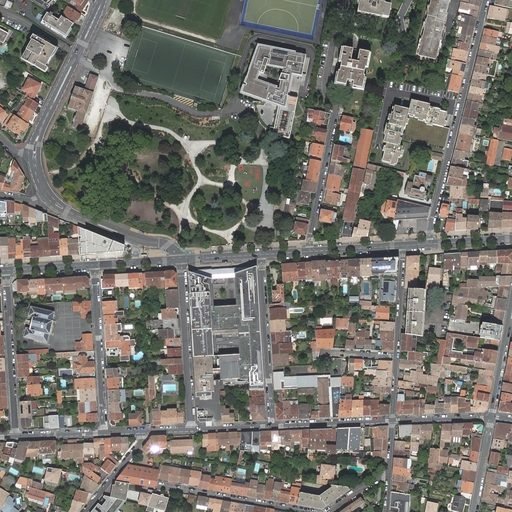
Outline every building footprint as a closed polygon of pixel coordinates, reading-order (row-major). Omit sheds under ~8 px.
[(14,0),(14,3),(13,9),(19,13),(21,10),(20,9),(24,3),(22,2),(23,0),(14,0)] [(33,0),(48,9),(50,5),(51,6),(53,7),(56,2),(57,0),(48,0),(46,3),(41,0),(33,0)] [(71,0),(72,0),(70,3),(76,7),(74,10),(80,14),(87,3),(89,0),(88,0),(71,0)] [(387,18),(389,5),(388,5),(389,0),(359,0),(357,12),(387,18)] [(412,0),(404,0),(396,18),(399,34),(406,34),(403,19),(412,0)] [(447,12),(449,2),(449,0),(431,0),(430,5),(428,15),(427,18),(425,28),(423,36),(419,54),(419,55),(435,59),(436,58),(437,51),(440,40),(441,36),(442,30),(443,26),(444,23),(446,16),(447,12)] [(511,0),(495,0),(494,5),(507,8),(511,8),(511,0)] [(469,4),(461,2),(460,3),(459,9),(458,14),(460,14),(460,11),(461,11),(461,9),(468,11),(468,10),(471,10),(470,14),(469,16),(477,18),(479,7),(469,4)] [(501,8),(490,6),(487,18),(499,20),(504,21),(507,9),(501,8)] [(74,10),(68,7),(68,8),(66,11),(65,13),(66,13),(63,17),(74,24),(76,20),(77,19),(78,19),(80,16),(81,15),(80,14),(74,10)] [(63,17),(62,16),(59,20),(52,16),(50,15),(51,13),(50,12),(49,14),(47,13),(47,14),(46,16),(45,17),(43,20),(42,22),(65,37),(66,35),(74,24),(63,17)] [(474,27),(477,18),(469,16),(463,15),(462,18),(466,18),(465,23),(461,22),(460,24),(463,24),(474,27)] [(472,37),(474,27),(463,24),(460,24),(459,23),(458,27),(460,27),(462,28),(462,31),(459,30),(458,33),(457,32),(456,33),(458,34),(460,34),(461,34),(462,35),(472,37)] [(484,29),(483,36),(497,39),(500,39),(500,37),(497,36),(498,31),(484,29)] [(32,40),(30,45),(29,46),(28,48),(27,50),(22,59),(31,64),(46,72),(48,68),(46,67),(57,48),(49,44),(47,43),(44,41),(35,36),(33,35),(31,40),(32,40)] [(454,38),(454,39),(454,40),(460,42),(470,44),(472,37),(462,35),(461,40),(459,39),(454,38)] [(483,36),(481,43),(495,46),(496,46),(500,47),(501,40),(500,39),(497,39),(483,36)] [(468,52),(470,44),(460,42),(459,43),(458,43),(458,44),(459,45),(460,45),(460,47),(458,46),(458,49),(468,52)] [(263,43),(256,43),(255,57),(254,68),(257,68),(257,69),(253,80),(247,78),(242,92),(264,100),(263,103),(261,102),(260,108),(268,109),(266,129),(265,134),(271,134),(271,133),(274,133),(274,137),(279,138),(280,136),(290,138),(298,97),(288,95),(292,74),(297,75),(298,70),(303,71),(306,55),(263,46),(263,43)] [(481,43),(479,50),(492,52),(494,53),(499,54),(500,47),(496,46),(495,46),(481,43)] [(352,86),(363,88),(365,76),(364,75),(365,67),(367,68),(370,53),(360,51),(359,50),(353,49),(353,47),(344,45),(343,47),(341,59),(340,62),(341,63),(341,67),(340,71),(339,71),(336,83),(346,85),(347,81),(353,82),(352,86)] [(458,49),(454,48),(452,55),(451,60),(466,64),(467,59),(468,52),(458,49)] [(499,56),(499,54),(494,53),(492,52),(479,50),(477,57),(490,59),(491,54),(495,55),(499,56)] [(255,57),(247,78),(253,80),(257,69),(254,68),(255,57)] [(476,64),(490,67),(490,65),(485,64),(486,60),(488,61),(488,62),(492,63),(492,60),(490,59),(477,57),(476,64)] [(491,74),(492,68),(491,67),(490,67),(476,64),(474,72),(487,75),(488,75),(488,74),(491,74)] [(449,66),(447,65),(446,67),(454,69),(453,75),(456,76),(462,77),(465,67),(458,65),(455,65),(454,67),(449,66)] [(472,79),(487,82),(487,80),(486,80),(484,80),(485,76),(486,76),(487,75),(474,72),(472,79)] [(71,99),(81,102),(78,111),(76,116),(73,123),(74,123),(72,127),(81,130),(86,114),(87,114),(94,93),(93,93),(98,79),(99,77),(94,76),(90,74),(85,90),(76,87),(73,95),(72,95),(71,99)] [(448,91),(449,91),(458,93),(462,77),(456,76),(453,75),(452,75),(448,91)] [(26,95),(26,96),(28,97),(28,98),(33,101),(41,85),(29,79),(23,90),(28,93),(26,95)] [(488,82),(487,82),(472,79),(470,86),(484,89),(487,90),(488,82)] [(483,91),(484,89),(470,86),(469,93),(484,96),(484,94),(483,94),(481,94),(482,90),(483,91)] [(483,98),(484,96),(469,93),(467,100),(483,103),(483,102),(481,101),(480,101),(480,98),(482,98),(483,98)] [(25,105),(24,106),(34,112),(37,108),(38,107),(39,105),(33,101),(28,98),(28,97),(26,96),(23,95),(21,98),(27,102),(26,103),(25,105)] [(81,102),(71,99),(68,108),(78,111),(81,102)] [(445,148),(450,128),(443,127),(447,114),(447,113),(442,111),(440,111),(440,109),(429,107),(430,105),(418,102),(417,101),(411,100),(409,110),(395,106),(394,111),(393,113),(391,113),(389,124),(387,124),(384,135),(385,135),(384,142),(387,143),(383,161),(397,165),(398,159),(399,158),(399,157),(400,158),(403,147),(398,145),(399,140),(400,139),(401,131),(405,132),(406,133),(408,133),(406,139),(410,140),(411,140),(427,144),(429,144),(443,148),(444,148),(445,148)] [(482,106),(483,104),(483,103),(467,100),(465,109),(480,112),(480,109),(479,109),(477,108),(478,105),(480,105),(482,106)] [(263,126),(266,129),(268,109),(260,108),(261,102),(254,102),(254,107),(254,111),(256,116),(259,121),(263,126)] [(0,122),(1,123),(8,115),(11,112),(9,111),(7,114),(5,112),(1,109),(3,106),(0,103),(0,122)] [(34,112),(24,106),(24,107),(20,112),(19,114),(18,115),(18,116),(24,120),(28,122),(30,120),(32,115),(33,114),(34,112)] [(479,113),(480,112),(465,109),(463,117),(475,119),(480,120),(481,118),(477,117),(475,117),(476,113),(478,113),(479,113)] [(324,118),(325,112),(316,110),(313,110),(313,111),(315,112),(315,114),(310,113),(309,118),(314,119),(313,121),(323,124),(324,119),(324,118)] [(28,125),(23,122),(14,116),(11,114),(5,124),(8,126),(19,133),(21,131),(23,132),(25,131),(28,125)] [(353,118),(350,117),(343,116),(342,120),(341,125),(340,130),(349,132),(351,132),(353,133),(356,123),(352,122),(353,118)] [(463,117),(461,125),(474,128),(476,128),(476,126),(474,125),(475,119),(463,117)] [(511,119),(504,118),(503,125),(503,126),(511,127),(511,119)] [(501,124),(497,124),(496,128),(495,128),(494,133),(497,134),(497,135),(499,135),(498,138),(511,141),(511,137),(511,136),(511,127),(503,126),(501,126),(501,124)] [(475,130),(474,128),(461,125),(459,133),(472,135),(474,136),(475,136),(476,130),(475,130)] [(349,189),(348,190),(349,191),(343,220),(350,221),(354,222),(360,193),(364,171),(372,132),(363,130),(363,127),(361,126),(361,129),(358,142),(357,148),(357,149),(355,160),(354,164),(353,169),(351,179),(349,189)] [(317,140),(325,142),(327,131),(317,128),(316,132),(313,131),(312,136),(315,136),(317,137),(317,140)] [(472,135),(459,133),(455,150),(468,153),(472,135)] [(487,165),(493,166),(498,140),(492,139),(488,156),(487,165)] [(302,141),(301,144),(309,145),(311,145),(309,145),(308,152),(309,153),(309,155),(314,156),(313,160),(321,162),(322,157),(324,145),(309,143),(308,142),(302,141)] [(344,151),(345,147),(334,145),(331,160),(337,161),(342,162),(347,163),(348,159),(344,158),(343,158),(344,151)] [(509,160),(511,149),(505,148),(502,159),(509,160)] [(469,155),(470,153),(468,153),(455,150),(453,158),(464,160),(465,154),(469,155)] [(443,156),(443,155),(431,152),(430,157),(433,158),(433,159),(442,161),(443,156)] [(466,163),(466,161),(464,160),(453,158),(451,166),(465,169),(465,166),(462,166),(462,167),(461,166),(462,162),(466,163)] [(313,160),(310,160),(309,165),(307,165),(307,166),(309,167),(319,169),(321,162),(313,160)] [(337,161),(331,160),(331,163),(328,174),(340,177),(341,177),(342,175),(343,175),(344,168),(343,168),(344,166),(336,164),(337,161)] [(4,183),(2,190),(9,191),(19,192),(25,177),(19,167),(15,161),(11,170),(13,170),(16,172),(11,186),(7,184),(4,183)] [(373,166),(368,164),(367,169),(365,176),(364,184),(368,185),(370,183),(371,177),(372,171),(376,172),(381,173),(382,170),(382,168),(378,166),(373,166)] [(307,166),(305,166),(304,171),(308,172),(308,174),(318,176),(319,169),(309,167),(307,166)] [(13,170),(7,184),(11,186),(16,172),(13,170)] [(466,181),(467,178),(462,177),(463,174),(450,172),(448,177),(466,181)] [(425,196),(427,197),(428,194),(426,193),(428,186),(430,187),(431,182),(432,178),(428,177),(427,179),(425,178),(425,175),(420,173),(419,177),(415,175),(413,184),(408,182),(407,188),(405,194),(410,196),(423,199),(424,200),(425,196)] [(318,176),(308,174),(306,181),(317,183),(318,176)] [(341,179),(342,177),(341,177),(340,177),(328,174),(326,185),(325,189),(333,190),(333,189),(337,190),(339,190),(340,185),(338,185),(339,179),(341,179)] [(467,187),(470,187),(471,185),(465,183),(466,181),(448,177),(446,186),(451,186),(465,187),(467,187)] [(306,181),(304,180),(302,191),(311,193),(314,193),(317,183),(306,181)] [(503,201),(504,198),(488,197),(489,188),(489,184),(487,184),(484,184),(483,188),(481,188),(481,189),(480,197),(480,199),(480,200),(480,204),(479,211),(488,211),(489,211),(490,200),(503,201)] [(458,198),(468,199),(468,197),(467,197),(467,195),(467,187),(465,187),(451,186),(450,198),(451,198),(458,198)] [(333,190),(325,189),(325,192),(327,193),(325,203),(337,205),(337,202),(339,203),(341,195),(337,194),(334,194),(334,191),(333,190)] [(300,190),(298,190),(297,193),(299,194),(298,202),(298,203),(297,204),(298,206),(301,206),(303,205),(303,204),(308,205),(311,193),(302,191),(300,190)] [(428,219),(431,208),(397,200),(397,202),(397,203),(395,210),(394,217),(393,221),(394,221),(397,220),(399,220),(407,220),(417,219),(428,219)] [(397,203),(397,202),(391,201),(391,202),(388,201),(387,201),(382,207),(381,213),(385,214),(388,215),(388,216),(394,217),(395,210),(397,203)] [(511,201),(509,201),(504,201),(503,201),(503,209),(502,213),(502,214),(501,228),(511,227),(511,201)] [(447,218),(448,216),(450,205),(442,203),(439,215),(447,218)] [(29,224),(29,226),(29,229),(31,229),(31,226),(37,225),(37,222),(36,210),(28,207),(29,217),(29,221),(29,224)] [(455,231),(466,230),(467,219),(462,218),(462,209),(460,209),(457,209),(456,213),(455,231)] [(36,210),(37,222),(43,222),(48,222),(47,214),(42,212),(36,210)] [(333,212),(321,210),(319,221),(331,223),(335,223),(338,213),(333,212)] [(445,232),(455,231),(456,213),(453,213),(453,216),(448,216),(447,218),(445,232)] [(488,229),(501,228),(502,214),(501,214),(499,214),(497,213),(489,213),(488,229)] [(47,214),(48,222),(48,226),(49,233),(51,233),(54,233),(53,227),(59,228),(59,227),(58,219),(47,214)] [(466,230),(478,229),(479,216),(468,215),(467,219),(466,230)] [(293,233),(306,236),(308,225),(309,220),(305,220),(304,224),(298,223),(299,218),(297,218),(296,222),(293,233)] [(354,228),(352,238),(368,236),(371,224),(371,222),(368,222),(362,220),(360,220),(359,222),(358,227),(354,226),(354,228)] [(89,232),(78,227),(79,239),(80,254),(80,255),(130,252),(129,248),(89,232)] [(49,239),(49,241),(50,257),(61,256),(60,242),(60,240),(60,239),(59,238),(58,233),(49,234),(50,238),(49,239)] [(23,239),(23,240),(24,258),(31,258),(31,247),(30,239),(30,236),(23,237),(23,239)] [(0,238),(0,241),(1,243),(1,260),(8,259),(8,239),(8,238),(8,237),(0,237),(0,238)] [(38,242),(38,246),(39,257),(41,257),(50,257),(49,241),(45,241),(42,241),(41,238),(38,238),(38,242)] [(69,239),(67,239),(67,240),(67,241),(68,255),(80,255),(80,254),(80,252),(79,242),(79,239),(72,240),(72,238),(70,238),(69,239)] [(8,239),(8,259),(16,259),(16,244),(15,239),(8,239)] [(16,244),(16,259),(24,258),(23,240),(21,240),(21,243),(20,243),(19,243),(19,242),(19,243),(18,243),(17,243),(17,244),(16,244)] [(60,242),(61,256),(68,255),(67,241),(67,240),(60,240),(60,242)] [(31,247),(31,258),(39,257),(38,246),(38,242),(30,242),(31,247)] [(497,264),(503,264),(511,263),(511,249),(497,251),(497,264)] [(488,264),(488,251),(480,252),(479,265),(488,264)] [(492,264),(497,264),(497,251),(488,251),(488,264),(492,264)] [(480,252),(468,253),(468,268),(479,267),(479,265),(480,252)] [(444,262),(443,269),(453,270),(453,266),(454,253),(444,254),(444,262)] [(406,274),(405,288),(410,289),(416,289),(417,277),(417,275),(418,275),(420,256),(407,256),(406,274)] [(382,258),(372,259),(372,276),(372,280),(372,284),(372,291),(372,302),(372,306),(388,307),(396,307),(397,298),(397,285),(399,257),(391,258),(391,263),(387,263),(388,274),(383,275),(382,258)] [(391,258),(382,258),(383,275),(388,274),(387,263),(391,263),(391,258)] [(360,259),(349,260),(349,276),(360,276),(360,259)] [(372,259),(360,259),(360,276),(360,279),(361,279),(361,276),(370,276),(370,280),(372,280),(372,276),(372,259)] [(349,260),(340,261),(340,278),(342,278),(349,278),(349,276),(349,260)] [(319,262),(312,262),(313,279),(320,279),(319,262)] [(297,263),(282,264),(283,282),(296,281),(298,281),(298,280),(297,263)] [(305,263),(297,263),(298,280),(306,279),(305,263)] [(501,276),(511,276),(511,273),(511,263),(503,264),(501,275),(501,276)] [(201,276),(188,272),(193,357),(211,356),(212,380),(220,380),(249,379),(250,390),(265,390),(256,267),(234,273),(236,306),(213,307),(212,279),(201,276)] [(427,285),(425,290),(430,290),(430,285),(439,286),(439,284),(440,284),(441,269),(429,268),(427,285)] [(167,272),(165,272),(166,287),(166,298),(167,309),(176,309),(178,309),(177,286),(176,274),(173,271),(167,272)] [(146,273),(142,273),(143,286),(146,286),(149,286),(149,288),(154,288),(153,272),(148,273),(146,273)] [(165,272),(153,272),(154,288),(166,287),(165,272)] [(142,273),(128,274),(129,286),(129,288),(134,288),(140,288),(143,288),(143,286),(142,273)] [(128,274),(115,275),(116,286),(124,286),(129,286),(128,274)] [(102,282),(102,289),(111,288),(116,288),(116,286),(115,275),(105,275),(105,282),(102,282)] [(479,281),(478,287),(499,286),(510,286),(511,276),(501,276),(501,275),(496,276),(495,277),(488,277),(479,277),(479,281)] [(75,277),(63,278),(64,290),(64,291),(64,293),(76,293),(76,290),(76,288),(75,277)] [(86,277),(75,277),(76,288),(90,287),(89,279),(86,277)] [(63,278),(45,279),(46,290),(46,291),(50,291),(50,292),(56,292),(56,291),(64,290),(63,278)] [(45,279),(37,280),(38,291),(38,294),(46,294),(46,291),(46,290),(45,279)] [(13,284),(13,291),(18,291),(18,292),(30,291),(30,295),(30,291),(29,280),(18,281),(15,281),(13,284)] [(30,291),(30,295),(38,294),(38,291),(37,280),(29,280),(30,291)] [(283,285),(277,285),(277,289),(276,289),(275,289),(275,291),(273,291),(273,298),(276,298),(276,301),(284,300),(283,285)] [(453,293),(452,303),(458,304),(468,305),(495,310),(505,311),(510,286),(499,286),(478,287),(467,288),(459,288),(454,289),(453,293)] [(406,334),(416,336),(421,337),(421,333),(422,331),(424,295),(425,290),(416,289),(410,289),(409,293),(407,330),(407,331),(406,334)] [(77,302),(74,302),(74,311),(79,311),(82,313),(82,318),(91,317),(91,301),(77,302)] [(112,301),(103,302),(104,312),(117,311),(117,301),(112,301)] [(458,304),(452,303),(451,306),(455,307),(456,306),(457,306),(456,317),(454,317),(454,316),(450,315),(450,316),(450,318),(455,319),(466,320),(468,305),(458,304)] [(388,307),(372,306),(362,305),(362,309),(373,310),(377,310),(377,314),(372,314),(372,318),(388,319),(389,308),(388,308),(388,307)] [(27,326),(24,337),(38,340),(48,342),(51,327),(55,312),(31,306),(29,316),(33,317),(32,322),(31,327),(27,326)] [(284,308),(282,308),(278,308),(270,309),(270,321),(285,320),(287,320),(286,308),(284,308)] [(159,313),(159,320),(160,320),(163,320),(174,319),(176,319),(176,312),(179,312),(178,309),(176,309),(167,309),(162,310),(162,313),(159,313)] [(502,326),(505,311),(495,310),(492,324),(502,326)] [(117,311),(104,312),(104,325),(118,324),(118,316),(124,315),(123,311),(117,311)] [(344,319),(337,318),(336,326),(348,327),(348,323),(348,319),(344,319)] [(174,319),(163,320),(160,320),(161,330),(176,329),(180,329),(179,324),(174,325),(173,325),(173,323),(174,323),(174,319)] [(285,324),(285,320),(270,321),(271,332),(286,332),(286,328),(280,328),(280,324),(285,324)] [(394,331),(395,322),(381,321),(380,330),(382,330),(394,331)] [(348,332),(355,333),(356,324),(349,323),(348,327),(348,331),(348,332)] [(501,331),(502,326),(492,324),(484,323),(482,323),(482,328),(480,338),(492,339),(500,340),(501,331)] [(121,324),(118,324),(104,325),(105,342),(130,340),(130,338),(129,337),(128,336),(123,336),(123,337),(119,337),(119,335),(119,332),(122,331),(121,324)] [(317,342),(317,347),(320,347),(333,348),(335,330),(335,329),(336,328),(334,327),(334,330),(322,331),(321,327),(316,327),(316,329),(316,341),(317,342)] [(176,329),(161,330),(159,330),(159,340),(160,339),(162,339),(177,339),(176,329)] [(394,341),(394,331),(382,330),(382,332),(384,332),(384,340),(394,341)] [(271,332),(272,344),(283,343),(287,343),(286,337),(291,336),(291,331),(286,332),(271,332)] [(365,335),(366,332),(364,332),(363,335),(357,334),(357,335),(355,344),(364,345),(365,335)] [(463,335),(447,333),(446,341),(443,355),(443,356),(455,358),(462,359),(466,360),(467,355),(449,353),(452,337),(454,338),(462,339),(463,335)] [(402,334),(400,351),(409,351),(416,352),(416,336),(406,334),(402,334)] [(93,351),(93,335),(83,335),(84,340),(81,343),(76,343),(77,352),(79,352),(93,351)] [(345,349),(355,349),(355,344),(357,335),(355,335),(354,341),(346,340),(345,349)] [(478,337),(463,335),(462,339),(461,346),(476,348),(478,337)] [(162,345),(168,345),(168,349),(181,348),(180,338),(177,339),(162,339),(160,339),(160,345),(162,345)] [(443,355),(446,341),(434,339),(434,342),(441,343),(439,354),(443,355)] [(135,346),(135,340),(130,340),(105,342),(106,348),(118,348),(118,349),(120,351),(120,350),(121,350),(121,356),(131,355),(130,347),(135,346)] [(393,351),(394,341),(384,340),(383,341),(383,342),(383,351),(393,351)] [(313,352),(320,352),(320,347),(317,347),(317,342),(311,343),(311,348),(312,347),(312,352),(313,352)] [(272,344),(272,355),(288,354),(293,353),(292,343),(287,343),(283,343),(272,344)] [(181,358),(181,348),(168,349),(168,356),(166,356),(166,359),(169,359),(181,358)] [(497,355),(498,351),(485,349),(484,353),(483,362),(495,364),(497,355)] [(409,351),(408,360),(422,362),(422,356),(427,357),(428,352),(416,352),(409,351)] [(79,352),(77,352),(73,352),(73,357),(73,362),(74,369),(79,369),(79,373),(79,377),(88,376),(95,376),(94,362),(87,362),(87,356),(79,357),(79,352)] [(318,363),(317,364),(318,364),(319,360),(319,357),(319,356),(320,352),(313,352),(312,352),(311,352),(311,356),(313,356),(313,364),(318,363)] [(484,353),(482,353),(475,352),(475,356),(474,361),(483,362),(484,353)] [(441,365),(442,364),(443,356),(443,355),(439,354),(432,353),(432,364),(441,365)] [(28,354),(17,354),(18,363),(28,362),(32,362),(36,362),(37,362),(37,358),(37,354),(28,354)] [(272,355),(273,366),(289,366),(288,354),(272,355)] [(211,356),(193,357),(195,393),(195,397),(211,396),(211,392),(212,392),(213,391),(213,388),(212,382),(212,380),(211,356)] [(443,356),(442,364),(450,365),(451,360),(455,360),(455,358),(443,356)] [(363,360),(355,359),(355,369),(362,369),(363,360)] [(439,378),(441,365),(432,364),(432,365),(431,371),(432,372),(431,377),(422,375),(423,370),(421,370),(422,362),(408,360),(400,359),(399,367),(410,369),(411,369),(411,368),(417,369),(417,372),(411,371),(410,374),(405,373),(404,381),(415,383),(420,384),(427,385),(437,386),(438,378),(439,378)] [(494,372),(495,364),(483,362),(474,361),(466,360),(462,359),(461,362),(475,364),(475,366),(487,368),(486,370),(494,372)] [(392,361),(380,361),(379,370),(392,371),(392,361)] [(182,364),(169,365),(170,375),(172,375),(182,374),(182,364)] [(450,365),(442,364),(441,365),(439,378),(443,379),(445,370),(466,373),(467,367),(466,367),(450,365)] [(121,373),(120,368),(117,368),(107,369),(107,375),(109,374),(109,378),(119,378),(122,377),(124,378),(123,374),(122,373),(121,373)] [(18,369),(19,378),(27,377),(29,377),(33,377),(33,369),(32,369),(29,369),(18,369)] [(494,372),(486,370),(484,370),(480,369),(477,385),(481,385),(491,387),(494,372)] [(344,370),(342,370),(342,372),(341,377),(341,385),(344,385),(346,385),(354,385),(354,378),(343,377),(343,374),(344,375),(344,372),(344,370)] [(392,371),(379,370),(377,370),(376,370),(371,370),(367,370),(364,370),(364,372),(364,374),(377,375),(377,377),(391,378),(392,371)] [(283,372),(273,372),(275,389),(282,389),(290,389),(298,389),(307,388),(315,388),(318,387),(319,405),(315,405),(315,412),(312,412),(311,418),(310,419),(319,418),(330,418),(333,418),(333,417),(332,386),(340,386),(341,386),(341,385),(341,377),(330,378),(328,378),(318,379),(318,377),(297,378),(297,386),(285,386),(284,381),(283,381),(283,372)] [(39,377),(29,377),(27,377),(28,385),(39,385),(40,385),(40,384),(43,384),(43,381),(42,381),(39,381),(39,377)] [(108,378),(108,390),(119,390),(120,390),(123,389),(122,377),(119,378),(109,378),(108,378)] [(391,387),(391,378),(377,377),(376,377),(376,379),(372,379),(372,384),(378,385),(378,386),(391,387)] [(96,388),(95,378),(75,379),(76,390),(80,389),(96,388)] [(398,381),(398,387),(413,390),(413,386),(411,386),(412,382),(404,381),(399,380),(398,381)] [(511,384),(504,383),(502,390),(511,392),(511,391),(511,384)] [(39,385),(28,385),(28,389),(27,389),(27,394),(33,394),(33,396),(39,395),(42,394),(42,389),(41,389),(40,385),(39,385)] [(490,395),(491,387),(481,385),(477,385),(476,385),(475,392),(490,395)] [(428,394),(436,395),(437,387),(429,386),(428,394)] [(96,401),(96,388),(80,389),(80,391),(81,402),(96,401)] [(282,393),(282,389),(275,389),(275,394),(277,394),(277,399),(279,399),(279,402),(280,403),(275,404),(277,420),(284,420),(283,403),(283,402),(282,393)] [(120,402),(122,402),(122,401),(120,401),(119,390),(108,390),(109,403),(119,402),(120,402)] [(265,397),(265,390),(250,390),(250,398),(265,397)] [(489,403),(490,395),(475,392),(474,392),(473,394),(475,395),(474,400),(489,403)] [(390,398),(390,394),(380,393),(380,401),(379,415),(389,415),(390,402),(382,402),(382,398),(390,398)] [(510,403),(511,394),(502,393),(500,401),(510,403)] [(460,397),(460,396),(457,395),(457,400),(452,400),(451,413),(458,413),(458,403),(459,397),(460,397)] [(364,401),(364,396),(360,396),(360,401),(360,403),(361,406),(357,406),(354,406),(354,403),(354,402),(352,402),(351,417),(363,416),(364,401)] [(265,405),(265,397),(250,398),(250,405),(253,405),(265,405)] [(466,398),(464,398),(460,397),(459,397),(458,403),(458,413),(466,413),(466,398)] [(399,415),(402,414),(403,404),(405,404),(405,401),(405,398),(397,399),(396,412),(399,415)] [(487,410),(489,403),(474,400),(466,398),(466,413),(484,412),(487,410)] [(402,414),(413,414),(414,404),(413,404),(412,401),(413,401),(414,399),(412,399),(412,401),(405,401),(405,404),(403,404),(402,414)] [(434,413),(445,413),(444,403),(438,403),(438,399),(436,399),(435,403),(435,406),(434,413)] [(34,401),(31,401),(20,402),(20,410),(32,409),(35,409),(34,401)] [(97,413),(96,401),(81,402),(78,402),(79,414),(85,414),(87,414),(97,413)] [(291,419),(291,401),(283,402),(283,403),(284,420),(291,419)] [(298,401),(291,401),(291,419),(299,419),(298,405),(298,401)] [(379,415),(380,401),(371,401),(370,416),(379,415)] [(511,403),(510,403),(500,401),(498,412),(511,413),(511,406),(511,403)] [(109,403),(110,413),(120,412),(120,408),(119,408),(119,402),(109,403)] [(424,414),(434,413),(435,406),(427,405),(428,402),(425,402),(424,414)] [(153,425),(162,425),(161,408),(160,404),(158,404),(158,408),(153,409),(153,412),(153,425)] [(161,408),(162,425),(173,425),(173,423),(178,423),(177,409),(163,409),(162,404),(160,404),(161,408)] [(299,419),(310,419),(309,404),(298,405),(299,419)] [(266,412),(265,405),(253,405),(250,405),(251,413),(252,413),(253,413),(266,412)] [(32,418),(32,409),(20,410),(21,418),(31,418),(32,418)] [(222,422),(235,422),(234,414),(230,414),(229,409),(225,409),(222,409),(222,421),(222,422)] [(204,411),(197,412),(198,420),(200,422),(206,422),(207,418),(204,418),(204,411)] [(113,426),(116,426),(116,422),(119,422),(119,420),(123,420),(123,414),(122,414),(122,412),(120,412),(110,413),(110,420),(110,423),(113,426)] [(129,414),(129,425),(141,425),(141,423),(142,424),(143,424),(144,423),(143,419),(141,419),(141,412),(138,412),(136,412),(136,414),(129,414)] [(267,420),(266,412),(253,413),(252,413),(251,413),(251,421),(254,421),(267,420)] [(98,421),(97,413),(87,414),(88,422),(98,421)] [(21,418),(21,427),(31,427),(31,418),(21,418)] [(472,423),(463,424),(462,435),(472,434),(472,423)] [(507,434),(510,434),(511,425),(497,423),(496,423),(494,438),(506,441),(506,438),(507,438),(508,437),(508,436),(507,435),(507,434)] [(452,424),(442,424),(441,439),(450,440),(451,440),(452,424)] [(463,424),(452,424),(451,440),(450,444),(453,444),(453,441),(461,442),(462,438),(462,435),(463,424)] [(407,435),(411,435),(412,425),(399,426),(400,437),(404,437),(404,435),(407,435)] [(411,435),(411,442),(410,445),(410,450),(410,452),(415,453),(415,451),(418,451),(419,446),(419,443),(419,442),(416,442),(417,437),(420,438),(421,425),(412,425),(411,435)] [(432,425),(421,425),(420,438),(419,442),(419,443),(421,443),(423,444),(423,438),(431,439),(432,425)] [(377,427),(373,427),(374,439),(387,438),(388,426),(377,427)] [(326,445),(325,456),(328,456),(364,459),(364,452),(359,452),(361,427),(338,428),(337,446),(326,445)] [(327,429),(310,430),(309,446),(308,452),(308,455),(325,456),(326,445),(327,429)] [(302,430),(291,430),(290,442),(291,448),(294,448),(294,444),(294,442),(300,442),(300,444),(300,450),(302,450),(302,442),(302,430)] [(261,432),(259,432),(260,450),(267,450),(267,445),(272,444),(272,431),(261,432)] [(248,449),(248,451),(251,451),(252,444),(252,441),(244,440),(244,432),(241,433),(241,444),(240,444),(239,448),(241,449),(248,449)] [(252,436),(252,444),(251,451),(257,452),(260,452),(260,450),(259,432),(257,432),(254,432),(252,432),(252,434),(252,436)] [(472,433),(472,435),(472,437),(471,448),(461,445),(461,449),(465,450),(468,450),(470,450),(471,451),(479,452),(482,439),(482,436),(483,435),(477,434),(477,432),(475,432),(475,433),(472,433)] [(230,445),(240,444),(241,444),(241,433),(241,435),(237,435),(236,433),(233,433),(232,433),(230,433),(230,445)] [(142,448),(147,455),(151,449),(151,448),(159,448),(166,447),(167,447),(167,441),(167,436),(158,436),(152,437),(150,438),(145,445),(142,448)] [(121,438),(111,438),(111,452),(115,455),(116,453),(114,452),(114,450),(120,450),(121,450),(121,438)] [(373,452),(380,451),(387,451),(387,438),(374,439),(373,439),(373,445),(373,452)] [(505,449),(507,441),(506,441),(494,438),(492,446),(498,448),(500,448),(505,449)] [(94,439),(94,443),(94,454),(100,454),(101,460),(105,457),(105,453),(104,439),(94,439)] [(171,453),(188,453),(188,452),(192,452),(192,440),(171,441),(167,441),(167,447),(167,453),(168,453),(171,453)] [(26,455),(25,460),(28,461),(29,455),(32,455),(35,441),(30,442),(26,455)] [(55,441),(41,441),(39,454),(55,453),(56,442),(56,441),(55,441)] [(408,445),(408,442),(395,441),(394,450),(410,452),(410,450),(404,449),(405,444),(408,445)] [(19,443),(14,442),(13,448),(10,457),(25,461),(25,460),(26,455),(30,442),(19,442),(19,443)] [(84,443),(84,444),(84,457),(90,457),(90,456),(94,456),(94,454),(94,443),(84,443)] [(84,444),(73,445),(73,452),(72,452),(72,457),(78,457),(78,463),(84,463),(84,457),(84,444)] [(69,445),(62,445),(61,455),(58,454),(58,457),(60,457),(72,457),(72,452),(73,452),(73,445),(69,445)] [(6,446),(3,458),(3,460),(9,462),(9,460),(13,448),(6,446)] [(440,450),(438,465),(441,465),(441,462),(447,463),(449,451),(447,450),(447,452),(442,452),(442,450),(442,448),(440,447),(440,450)] [(430,453),(430,459),(430,463),(436,464),(438,465),(440,450),(433,449),(432,453),(430,453)] [(410,452),(394,450),(394,458),(403,459),(403,454),(410,455),(410,452)] [(468,450),(467,455),(470,455),(469,458),(462,456),(463,454),(460,454),(460,456),(460,457),(460,460),(477,463),(479,452),(471,451),(470,450),(468,450)] [(373,452),(373,459),(379,460),(379,458),(386,458),(386,457),(387,451),(380,451),(373,452)] [(491,451),(489,464),(497,466),(499,453),(491,451)] [(107,454),(105,457),(107,459),(108,459),(108,460),(110,461),(116,465),(118,463),(113,458),(107,454)] [(406,469),(408,459),(403,459),(394,458),(393,467),(406,469)] [(477,463),(460,460),(457,459),(457,461),(461,461),(461,465),(459,464),(459,468),(461,469),(476,472),(477,463)] [(109,474),(116,466),(108,460),(101,468),(109,474)] [(91,463),(84,463),(83,467),(83,471),(90,476),(98,482),(99,481),(102,483),(104,481),(94,474),(98,467),(92,463),(91,463)] [(318,475),(317,483),(326,485),(326,484),(327,481),(326,481),(326,479),(334,480),(335,466),(321,464),(320,464),(320,466),(321,466),(320,476),(318,475)] [(160,471),(129,465),(126,469),(159,476),(160,471)] [(160,471),(159,476),(158,479),(169,480),(171,467),(161,466),(160,471)] [(488,469),(487,472),(500,474),(501,474),(508,476),(509,470),(510,468),(506,467),(502,467),(498,466),(497,470),(488,469)] [(62,469),(48,467),(44,480),(53,482),(57,484),(62,469)] [(181,469),(171,467),(169,480),(179,482),(181,469)] [(393,467),(393,473),(405,476),(406,469),(393,467)] [(118,482),(129,484),(149,487),(155,488),(157,481),(157,480),(158,479),(159,476),(126,469),(116,481),(118,482)] [(179,482),(189,484),(191,471),(181,469),(179,482)] [(476,472),(462,469),(460,480),(474,483),(476,472)] [(83,471),(82,473),(84,475),(88,478),(97,483),(98,482),(90,476),(83,471)] [(191,471),(189,484),(199,486),(199,485),(200,480),(202,473),(193,471),(191,471)] [(498,483),(500,474),(487,472),(485,483),(503,487),(505,487),(506,487),(507,485),(498,483)] [(393,473),(392,480),(409,484),(409,479),(410,477),(405,476),(393,473)] [(204,475),(201,474),(200,480),(199,485),(202,486),(202,488),(209,489),(209,488),(210,482),(210,481),(211,478),(211,476),(204,475)] [(88,478),(84,475),(80,490),(88,493),(92,494),(100,485),(99,485),(97,483),(88,478)] [(13,485),(15,481),(7,477),(5,480),(13,485)] [(21,477),(19,481),(16,486),(20,487),(30,489),(31,487),(33,480),(25,478),(21,477)] [(214,490),(222,492),(224,478),(216,477),(216,479),(215,482),(210,481),(210,482),(209,488),(209,489),(214,490)] [(222,492),(230,493),(232,479),(224,478),(222,492)] [(43,484),(44,480),(43,479),(42,481),(33,479),(33,480),(31,487),(42,491),(43,484)] [(250,484),(250,483),(246,482),(235,480),(234,480),(232,479),(230,493),(243,495),(248,496),(250,484)] [(268,482),(267,481),(267,486),(264,499),(272,500),(275,483),(273,482),(274,480),(269,479),(268,482)] [(279,501),(289,503),(291,490),(288,489),(288,485),(284,485),(285,481),(283,480),(282,484),(279,501)] [(392,480),(392,485),(397,486),(396,490),(407,492),(408,488),(409,484),(392,480)] [(472,495),(474,483),(458,480),(457,487),(462,488),(460,496),(463,497),(464,493),(472,495)] [(115,485),(113,498),(124,501),(126,501),(129,484),(118,482),(118,486),(115,485)] [(282,484),(275,483),(272,500),(279,501),(282,484)] [(504,490),(505,487),(503,487),(485,483),(484,492),(482,499),(497,503),(503,504),(504,498),(498,496),(498,495),(490,493),(491,489),(503,491),(503,490),(504,490)] [(250,484),(248,496),(251,497),(256,498),(257,488),(253,487),(254,484),(250,484)] [(257,488),(256,498),(264,499),(267,486),(258,484),(257,488)] [(319,496),(300,493),(297,505),(322,509),(349,490),(348,488),(348,487),(331,485),(331,486),(332,487),(319,496)] [(31,487),(30,489),(30,493),(27,492),(26,497),(29,497),(43,502),(46,495),(51,497),(50,502),(53,504),(55,495),(54,494),(53,494),(50,493),(42,491),(31,487)] [(293,488),(290,504),(297,505),(300,493),(300,491),(301,489),(293,488)] [(78,490),(74,500),(84,503),(85,504),(88,493),(78,490)] [(10,494),(4,491),(0,497),(0,511),(10,495),(10,494)] [(408,511),(409,495),(392,492),(390,511),(394,511),(408,511)] [(141,493),(139,504),(148,506),(152,495),(148,494),(141,493)] [(155,507),(166,510),(168,502),(169,498),(163,496),(164,496),(164,495),(163,495),(163,494),(162,494),(161,494),(160,495),(153,493),(152,495),(148,506),(146,511),(150,511),(153,511),(155,508),(155,507)] [(10,495),(0,511),(18,511),(19,511),(13,506),(15,503),(13,501),(14,499),(10,495)] [(111,497),(104,495),(91,511),(115,511),(117,509),(124,501),(113,498),(111,497)] [(463,497),(460,496),(455,495),(452,510),(459,511),(462,511),(466,498),(463,497)] [(210,498),(198,496),(197,505),(208,507),(210,498)] [(360,497),(340,511),(350,511),(364,503),(360,497)] [(210,498),(208,507),(207,507),(214,509),(213,511),(220,511),(224,501),(216,499),(210,498)] [(84,503),(74,500),(71,509),(69,511),(78,511),(79,511),(80,508),(81,509),(82,504),(83,505),(84,503)] [(228,511),(231,502),(224,501),(220,511),(228,511)] [(238,503),(231,502),(228,511),(244,511),(246,505),(238,503)] [(425,511),(436,511),(438,504),(427,502),(425,511)] [(364,503),(350,511),(357,511),(366,506),(364,503)]
